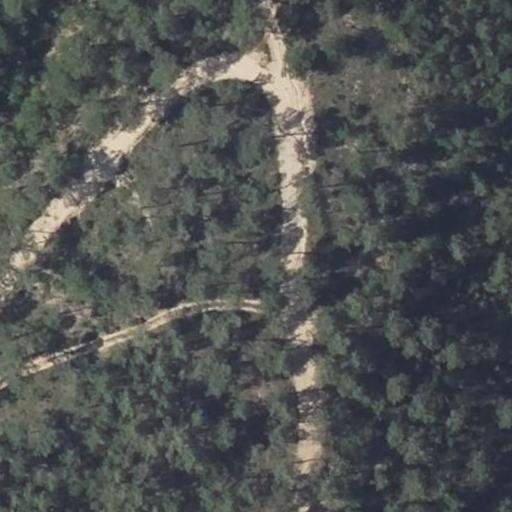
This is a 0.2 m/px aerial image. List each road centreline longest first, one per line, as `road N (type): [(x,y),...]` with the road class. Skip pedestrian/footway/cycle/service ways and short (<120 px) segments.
road 1 (track): [(0,288),(141,115),(239,61),(267,61),(288,82),(295,110),(311,511)]
road 2 (track): [(304,325),(264,306),(221,305),(49,358),(0,388)]
